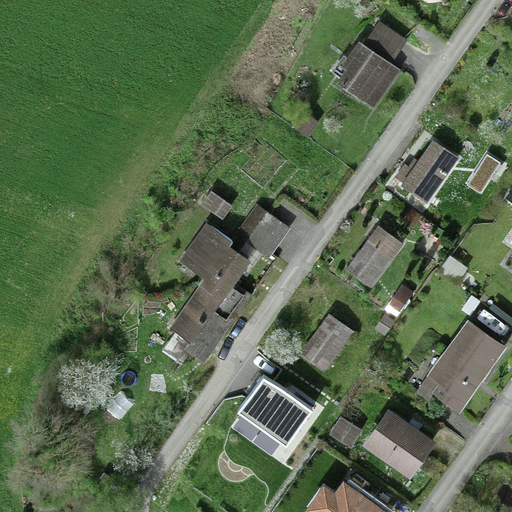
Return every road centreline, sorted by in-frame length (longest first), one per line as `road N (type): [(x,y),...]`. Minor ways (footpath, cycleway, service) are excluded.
road 1 (residential): [(489,0),(182,432),(139,511)]
road 2 (residential): [(429,511),(511,396)]
